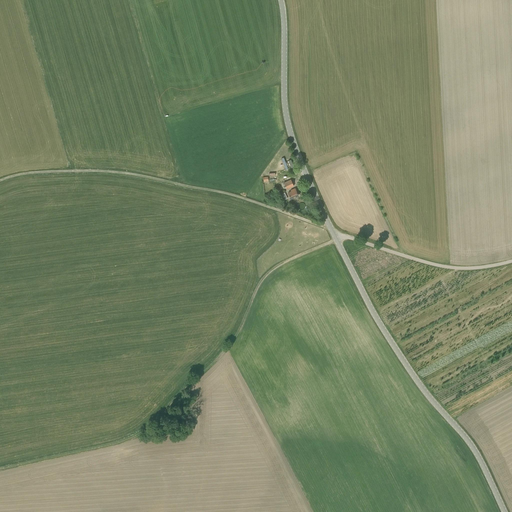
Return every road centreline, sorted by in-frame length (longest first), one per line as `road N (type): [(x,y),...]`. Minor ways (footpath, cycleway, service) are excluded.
road 1 (track): [(336,238),(264,274),(228,341),(138,431),(0,468)]
road 2 (track): [(331,229),(223,192),(128,174),(48,172),(0,181)]
road 3 (unclassified): [(505,511),(476,450),(375,316),(336,238)]
road 4 (unclassified): [(336,238),(286,118),(280,0)]
road 5 (unclassified): [(511,261),(447,268),(336,238)]
